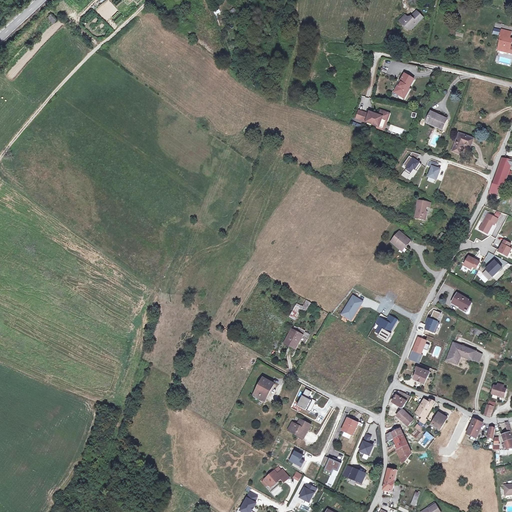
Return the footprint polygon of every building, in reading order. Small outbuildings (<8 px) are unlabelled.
[(423,18),(415,11),(409,17),(407,18),(404,15),(398,20),(407,29),(411,26),(415,26),(423,18)] [(53,25),(57,20),(51,14),(47,18),(53,25)] [(511,41),(510,41),(511,34),(502,32),(500,43),(498,52),(509,54),(511,43),(511,41)] [(413,80),(404,74),(399,82),(401,83),(398,87),(396,86),(393,90),(399,94),(398,95),(403,99),(407,93),(404,91),(406,87),(408,88),(413,80)] [(369,110),(364,108),(361,116),(378,123),(381,116),(386,118),(389,111),(381,107),(379,112),(373,110),(372,112),(369,110)] [(446,119),(430,111),(426,120),(433,123),(432,125),(441,129),(446,119)] [(391,125),(389,130),(402,135),(404,129),(391,125)] [(474,139),(461,134),(454,151),(461,154),(465,145),(471,148),(474,139)] [(420,154),(413,152),(405,164),(409,167),(406,171),(410,174),(413,168),(416,170),(420,164),(419,163),(420,162),(416,159),(420,154)] [(439,163),(431,160),(429,165),(432,166),(429,176),(436,178),(440,168),(437,168),(439,163)] [(500,166),(494,183),(498,185),(500,185),(501,186),(505,174),(507,169),(508,168),(501,167),(500,166)] [(489,193),(496,195),(500,185),(498,185),(496,191),(490,189),(489,193)] [(418,205),(415,217),(422,218),(422,216),(426,216),(427,211),(426,210),(427,206),(430,206),(431,202),(418,199),(417,205),(418,205)] [(500,214),(497,212),(495,216),(488,213),(480,229),(488,233),(492,224),(494,225),(500,214)] [(400,231),(391,240),(400,248),(404,243),(406,245),(410,240),(400,231)] [(442,232),(437,241),(442,244),(447,234),(442,232)] [(511,243),(503,239),(498,250),(508,255),(511,248),(509,247),(511,243)] [(480,261),(468,255),(463,265),(471,269),(472,266),(476,268),(480,261)] [(501,267),(494,260),(486,268),(493,275),(501,267)] [(468,299),(457,293),(451,303),(466,311),(470,302),(467,300),(468,299)] [(363,301),(354,295),(342,314),(351,320),(363,301)] [(303,306),(296,303),(289,317),(295,320),(301,310),(305,312),(307,309),(309,310),(313,303),(306,300),(303,306)] [(396,319),(390,317),(387,322),(379,318),(377,323),(380,325),(376,332),(379,334),(378,335),(387,340),(390,334),(388,333),(396,319)] [(291,321),(282,336),(294,342),(299,333),(302,327),(296,324),(291,321)] [(485,330),(478,326),(474,333),(482,336),(485,330)] [(308,330),(302,327),(299,333),(304,336),(308,330)] [(281,338),(292,344),(294,342),(282,336),(281,338)] [(453,346),(447,360),(458,364),(461,356),(473,361),(477,352),(459,345),(458,348),(453,346)] [(413,350),(410,359),(417,362),(420,353),(413,350)] [(479,364),(483,355),(477,352),(473,361),(479,364)] [(418,371),(414,380),(425,384),(429,375),(430,372),(418,368),(416,370),(418,371)] [(261,376),(252,392),(262,397),(271,382),(261,376)] [(496,386),(494,393),(506,396),(507,389),(496,386)] [(310,392),(306,390),(298,406),(306,410),(311,400),(307,398),(310,392)] [(397,392),(393,392),(392,393),(391,395),(389,399),(393,400),(392,402),(402,408),(407,402),(410,396),(404,393),(400,391),(399,392),(397,395),(396,395),(397,392)] [(425,399),(420,407),(430,411),(435,401),(430,399),(428,401),(425,399)] [(489,404),(486,415),(491,416),(494,406),(489,404)] [(430,411),(420,407),(418,411),(417,412),(423,417),(422,421),(425,424),(427,420),(427,419),(426,418),(430,411)] [(414,419),(403,409),(400,413),(398,415),(409,425),(414,419)] [(439,413),(432,424),(441,430),(448,419),(439,413)] [(291,420),(288,428),(301,434),(305,427),(307,428),(310,423),(299,417),(296,422),(291,420)] [(359,423),(348,418),(342,430),(353,435),(359,423)] [(475,418),(468,434),(472,435),(477,437),(481,429),(483,423),(475,418)] [(392,433),(394,438),(403,434),(401,429),(392,433)] [(477,437),(472,435),(471,438),(478,441),(480,437),(479,436),(482,429),(481,429),(477,437)] [(386,434),(386,442),(394,438),(392,433),(386,434)] [(509,433),(503,435),(505,441),(511,439),(510,433),(509,433)] [(371,436),(366,434),(359,451),(369,456),(373,445),(368,443),(371,436)] [(403,434),(394,438),(386,442),(387,445),(395,441),(398,448),(407,442),(403,434)] [(511,439),(505,441),(505,443),(503,443),(504,447),(507,446),(507,449),(511,447),(511,439)] [(404,461),(411,452),(407,442),(398,448),(404,461)] [(302,455),(294,451),(290,460),(301,466),(305,459),(301,458),(302,455)] [(341,463),(325,457),(322,465),(326,466),(325,470),(331,473),(333,469),(338,470),(341,463)] [(365,474),(348,467),(344,476),(362,483),(365,474)] [(289,478),(282,469),(277,472),(274,468),(258,480),(265,490),(279,479),(282,483),(289,478)] [(389,469),(388,474),(386,479),(394,480),(396,470),(389,469)] [(394,480),(386,479),(384,489),(393,491),(395,480),(394,480)] [(317,488),(307,484),(300,497),(310,502),(317,488)] [(257,497),(251,494),(248,499),(247,498),(240,510),(243,511),(251,511),(257,502),(255,501),(257,497)]
